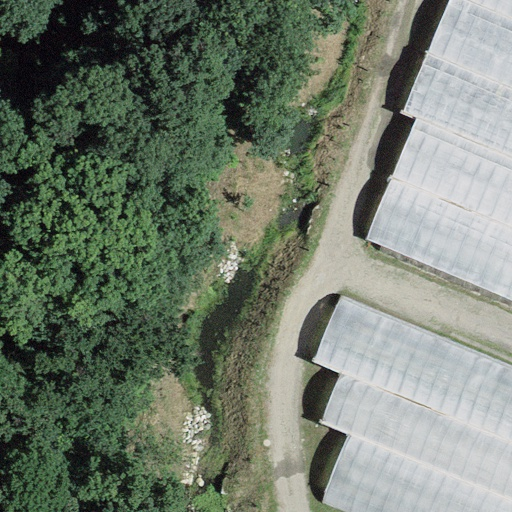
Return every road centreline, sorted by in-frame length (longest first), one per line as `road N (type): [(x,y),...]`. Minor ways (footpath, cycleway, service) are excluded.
road 1 (track): [(304,511),(272,328),(278,243),(370,0)]
road 2 (track): [(511,340),(278,243)]
